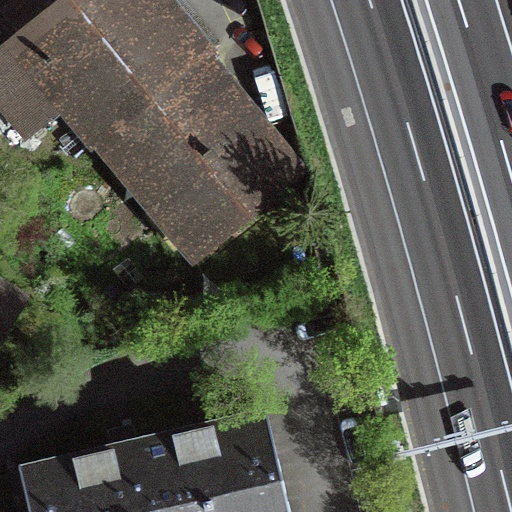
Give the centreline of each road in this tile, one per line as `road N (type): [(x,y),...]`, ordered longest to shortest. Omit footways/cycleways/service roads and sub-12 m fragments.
road 1 (motorway): [(369,0),(511,511)]
road 2 (residential): [(330,511),(289,346),(84,399),(0,441)]
road 3 (motorway): [(511,179),(458,0)]
